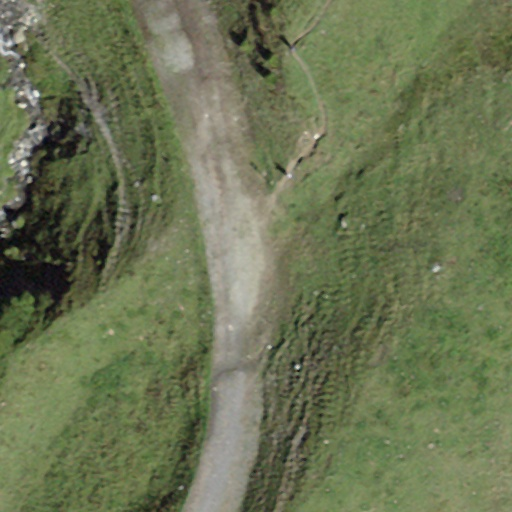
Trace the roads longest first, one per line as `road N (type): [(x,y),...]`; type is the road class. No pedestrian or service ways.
road 1 (track): [(246,195),(214,511)]
road 2 (track): [(246,195),(192,0)]
